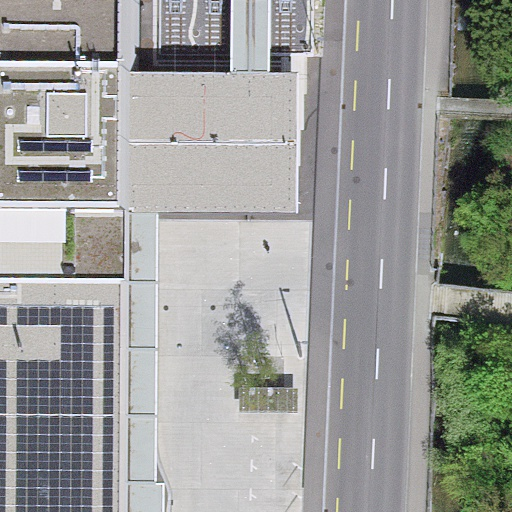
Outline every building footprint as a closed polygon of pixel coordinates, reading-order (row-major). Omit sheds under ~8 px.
[(0,0),(0,79),(140,80),(140,49),(140,0),(0,0)] [(139,150),(139,220),(19,219),(18,288),(139,288),(137,511),(156,511),(159,220),(302,221),(302,56),(269,56),(269,0),(232,0),(232,53),(231,80),(231,150),(192,150),(139,150)] [(0,219),(19,219),(139,220),(139,150),(192,150),(231,150),(231,80),(140,80),(0,79),(0,219)] [(18,288),(17,511),(137,511),(139,288),(18,288)] [(295,388),(240,387),(239,410),(294,410),(295,388)]
